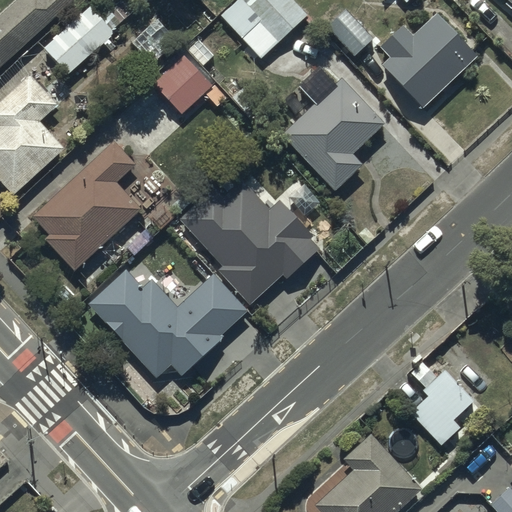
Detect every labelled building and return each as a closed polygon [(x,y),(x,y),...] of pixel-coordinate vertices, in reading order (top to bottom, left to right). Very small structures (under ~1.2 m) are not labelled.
[(0,62),(68,0),(9,0),(0,8),(0,62)] [(234,0),(220,13),(259,56),(307,13),(295,0),(234,0)] [(43,45),(67,71),(122,21),(109,7),(100,15),(90,3),(43,45)] [(328,30),(355,59),(372,42),(345,14),(328,30)] [(383,68),(424,110),(479,57),(439,16),(414,40),(404,29),(382,50),(392,60),(383,68)] [(155,83),(184,115),(214,87),(186,56),(155,83)] [(0,178),(11,191),(62,145),(37,117),(56,100),(30,71),(0,97),(0,178)] [(363,167),(354,157),(385,127),(342,82),(282,139),(334,194),(363,167)] [(45,242),(74,273),(141,209),(118,185),(137,167),(114,143),(33,219),(50,237),(45,242)] [(216,183),(174,219),(252,310),(321,252),(281,206),(272,214),(243,180),(226,195),(216,183)] [(85,306),(157,380),(172,365),(184,378),(253,313),(215,273),(177,309),(153,284),(143,289),(124,269),(85,306)] [(427,394),(410,409),(441,443),(461,425),(453,416),(472,398),(443,367),(421,388),(427,394)] [(393,511),(421,488),(370,431),(343,455),(353,467),(315,501),(324,511),(393,511)] [(511,511),(511,490),(509,488),(491,505),(497,511),(511,511)]
